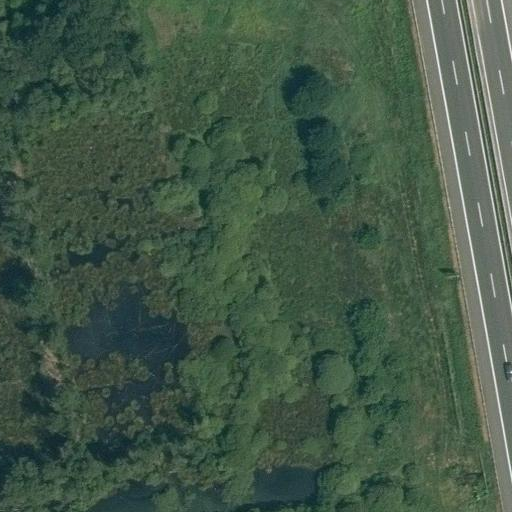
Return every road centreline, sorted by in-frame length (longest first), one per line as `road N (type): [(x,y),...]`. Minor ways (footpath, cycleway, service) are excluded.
road 1 (motorway): [(441,0),(511,403)]
road 2 (motorway): [(511,148),(485,0)]
